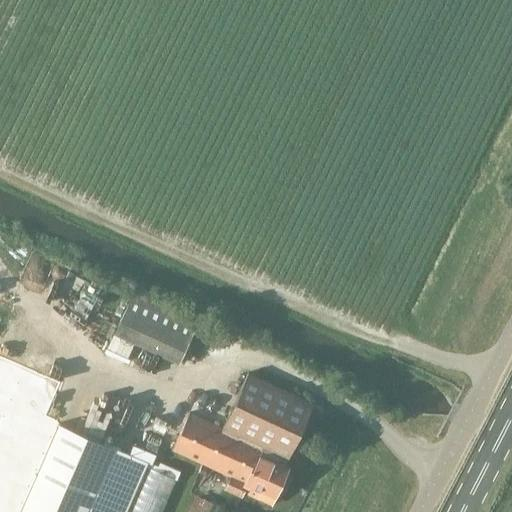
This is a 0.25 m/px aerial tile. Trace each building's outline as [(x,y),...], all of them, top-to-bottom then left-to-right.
[(178,363),(182,354),(197,321),(130,291),(103,354),(123,362),(132,343),(178,363)] [(43,417),(58,381),(0,356),(0,511),(16,511),(55,422),(43,417)] [(282,465),(286,458),(312,403),(246,372),(220,426),(188,411),(171,450),(228,476),(223,488),(240,495),(242,491),(269,503),(272,495),(273,496),(275,492),(278,493),(282,492),(289,476),(288,473),(284,471),(286,467),(282,465)] [(18,511),(160,511),(174,480),(147,468),(127,511),(123,511),(146,461),(57,423),(18,511)] [(195,495),(186,511),(206,511),(211,503),(195,495)]
